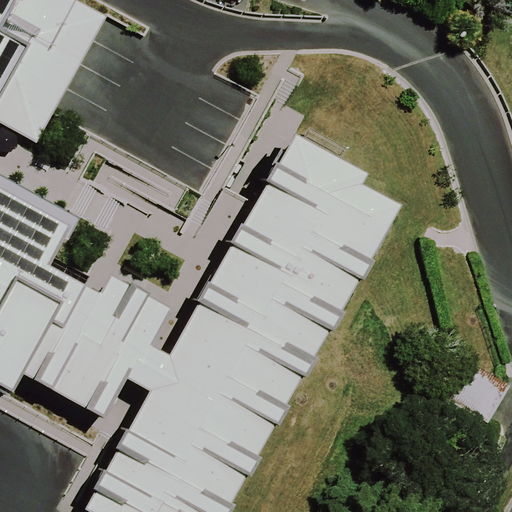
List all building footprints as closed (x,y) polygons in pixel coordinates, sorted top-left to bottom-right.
[(0,46),(9,52),(0,66),(0,145),(26,160),(94,43),(19,0),(7,0),(0,13),(0,46)] [(198,511),(372,213),(260,148),(56,500),(75,511),(198,511)] [(0,199),(0,315),(51,229),(0,199)] [(127,324),(54,282),(0,374),(0,382),(69,422),(127,324)] [(503,394),(452,367),(432,405),(482,432),(503,394)]
